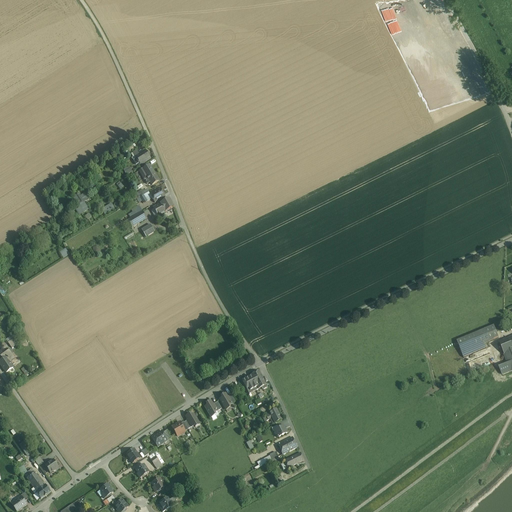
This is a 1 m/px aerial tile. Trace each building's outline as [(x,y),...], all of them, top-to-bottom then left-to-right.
[(145,150),(135,157),(140,165),(151,159),(145,150)] [(149,165),(139,171),(147,184),(150,182),(152,186),(159,181),(149,165)] [(160,188),(150,195),(155,203),(165,197),(160,188)] [(143,190),(136,194),(137,195),(138,198),(140,197),(145,195),(145,194),(144,192),(143,190)] [(169,199),(160,204),(153,208),(158,217),(165,213),(174,208),(169,199)] [(84,202),(74,209),(78,215),(89,209),(84,202)] [(112,204),(102,210),(104,214),(114,209),(112,204)] [(139,206),(134,209),(134,210),(134,209),(135,211),(131,213),(133,217),(142,211),(139,206)] [(143,212),(128,221),(132,228),(147,219),(143,212)] [(150,225),(141,230),(146,237),(155,232),(150,225)] [(59,252),(63,258),(69,255),(66,249),(59,252)] [(494,326),(466,337),(471,349),(485,343),(499,337),(494,326)] [(511,337),(499,343),(504,354),(511,351),(511,337)] [(14,338),(8,343),(12,348),(18,344),(14,338)] [(485,343),(471,349),(473,354),(487,348),(485,343)] [(14,358),(9,350),(1,356),(3,360),(6,358),(9,362),(14,358)] [(511,351),(504,354),(503,355),(507,364),(499,367),(502,375),(511,371),(511,351)] [(3,360),(0,362),(0,364),(6,373),(13,368),(9,362),(6,358),(3,360)] [(194,379),(189,370),(186,372),(191,381),(194,379)] [(259,371),(251,375),(251,376),(242,381),(247,390),(249,389),(250,391),(257,387),(258,389),(262,388),(266,385),(259,371)] [(228,398),(226,394),(221,397),(222,398),(220,400),(226,410),(227,412),(231,410),(230,408),(229,406),(232,404),(228,398)] [(232,395),(228,398),(232,404),(236,402),(232,395)] [(213,405),(211,402),(206,404),(208,406),(205,407),(211,418),(215,415),(214,413),(217,412),(213,405)] [(222,409),(218,402),(213,405),(217,412),(222,409)] [(276,409),(269,413),(272,419),(275,424),(282,420),(276,409)] [(194,414),(191,416),(190,414),(186,417),(188,420),(192,427),(194,426),(195,427),(200,425),(194,414)] [(180,423),(172,427),(177,437),(182,434),(180,432),(184,430),(180,424),(180,423)] [(278,428),(274,431),(278,438),(287,433),(284,426),(278,428)] [(171,438),(167,430),(163,433),(168,441),(171,438)] [(162,432),(152,438),(158,447),(168,441),(163,433),(162,432)] [(292,438),(278,445),(283,455),(297,448),(292,438)] [(134,450),(126,455),(132,464),(140,459),(134,450)] [(300,453),(284,461),(286,466),(287,469),(304,461),(300,453)] [(155,469),(164,464),(159,454),(150,459),(155,469)] [(270,456),(257,462),(258,466),(254,467),(255,469),(272,461),(270,456)] [(44,463),(40,457),(35,460),(39,466),(44,463)] [(53,461),(45,466),(50,473),(58,468),(53,461)] [(149,472),(144,465),(136,470),(139,475),(138,476),(140,479),(149,472)] [(35,473),(27,479),(36,492),(45,486),(35,473)] [(165,487),(160,479),(152,484),(155,489),(154,490),(155,493),(165,487)] [(36,492),(41,500),(51,493),(45,485),(45,486),(36,492)] [(113,493),(108,485),(100,490),(103,495),(102,496),(104,499),(113,493)] [(29,499),(25,493),(21,496),(21,497),(25,502),(29,499)] [(103,502),(105,506),(114,499),(112,496),(103,502)] [(21,497),(11,504),(16,511),(17,511),(27,505),(25,502),(21,497)] [(175,498),(172,499),(172,498),(170,499),(170,500),(169,501),(172,507),(178,504),(176,501),(177,500),(175,498)] [(168,499),(159,503),(162,508),(161,509),(162,511),(172,507),(169,501),(168,499)] [(122,511),(128,507),(122,500),(115,506),(119,511),(118,511),(117,511),(122,511)]
